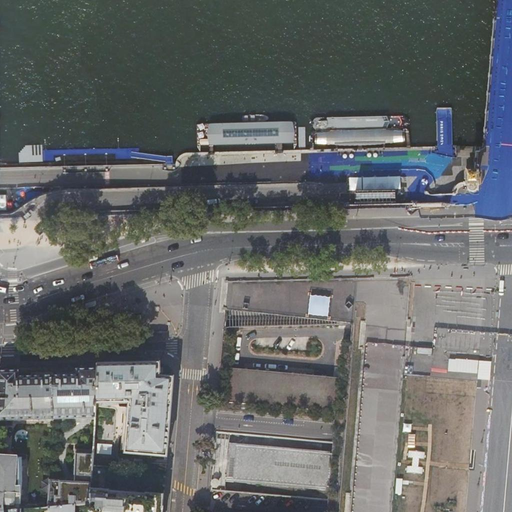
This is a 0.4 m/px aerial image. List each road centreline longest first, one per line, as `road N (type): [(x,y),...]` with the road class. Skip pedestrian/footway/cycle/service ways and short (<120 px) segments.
road 1 (primary): [(199,247),(511,238)]
road 2 (primary): [(0,301),(199,247)]
road 3 (residential): [(0,349),(195,346)]
road 4 (residential): [(195,346),(181,511)]
